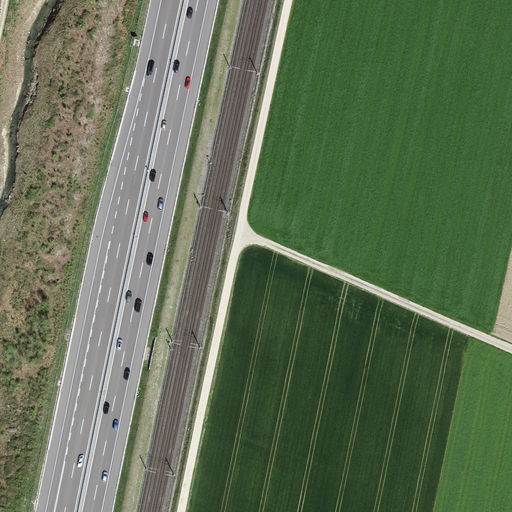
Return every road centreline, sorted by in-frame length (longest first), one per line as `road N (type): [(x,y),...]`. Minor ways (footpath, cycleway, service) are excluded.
road 1 (track): [(181,511),(289,0)]
road 2 (motorway): [(91,511),(198,0)]
road 3 (motorway): [(171,0),(64,511)]
road 4 (track): [(511,348),(238,233)]
